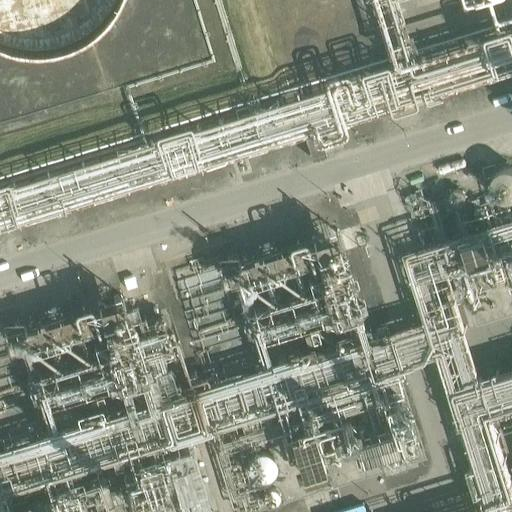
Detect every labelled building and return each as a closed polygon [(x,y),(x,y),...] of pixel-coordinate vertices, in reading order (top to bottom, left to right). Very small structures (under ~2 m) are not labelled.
[(0,0),(0,36),(10,40),(23,43),(31,43),(37,43),(50,42),(66,38),(74,35),(83,30),(91,24),(98,18),(105,11),(112,2),(113,0),(0,0)] [(305,138),(311,160),(325,155),(319,133),(305,138)] [(242,227),(249,250),(258,247),(251,224),(242,227)] [(314,238),(268,253),(271,262),(317,248),(314,238)] [(301,278),(278,285),(281,294),(290,291),(304,287),(301,278)] [(320,307),(313,284),(304,287),(311,310),(320,307)] [(311,310),(304,287),(290,291),(297,314),(311,310)] [(290,291),(281,294),(288,317),(297,314),(290,291)] [(357,433),(369,465),(402,454),(391,421),(357,433)] [(309,486),(333,480),(322,443),(298,450),(309,486)] [(250,491),(276,484),(270,457),(243,464),(250,491)]
